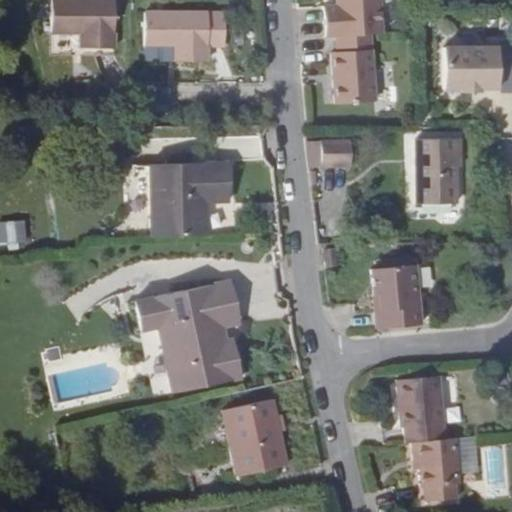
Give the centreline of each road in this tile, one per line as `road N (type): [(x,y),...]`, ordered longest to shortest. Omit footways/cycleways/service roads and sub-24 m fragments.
road 1 (residential): [(279,0),(306,281),(324,358)]
road 2 (residential): [(324,358),(511,342)]
road 3 (residential): [(324,358),(351,511)]
